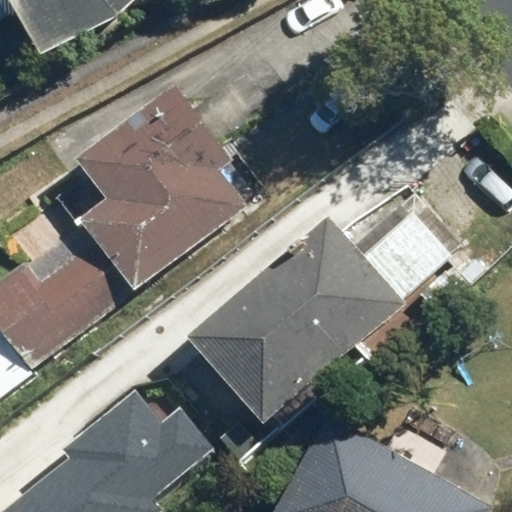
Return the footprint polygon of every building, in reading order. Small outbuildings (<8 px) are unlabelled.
[(0,0),(0,31),(21,20),(50,71),(131,25),(155,0),(0,0)] [(234,164),(179,95),(83,170),(111,206),(0,293),(0,329),(42,382),(276,197),(244,157),(234,164)] [(273,434),(461,261),(416,212),(366,258),(330,220),(192,346),(273,434)] [(73,463),(12,511),(153,511),(157,510),(149,500),(211,449),(180,412),(162,426),(136,394),(65,453),(73,463)] [(485,511),(489,505),(328,415),(274,511),(485,511)]
